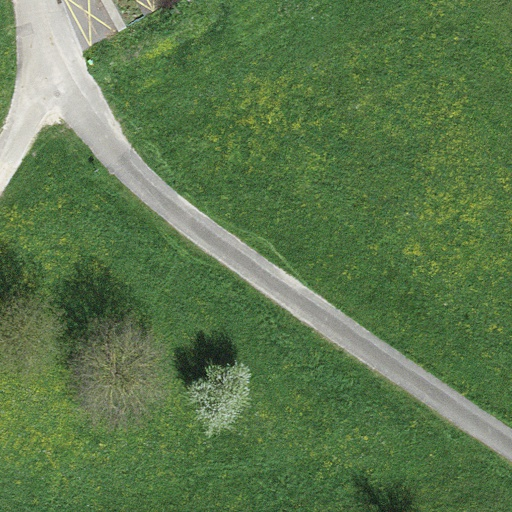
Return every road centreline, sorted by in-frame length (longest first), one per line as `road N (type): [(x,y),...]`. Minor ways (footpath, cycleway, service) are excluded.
road 1 (residential): [(511,446),(276,287),(109,148),(50,52),(39,0)]
road 2 (track): [(50,52),(0,164)]
